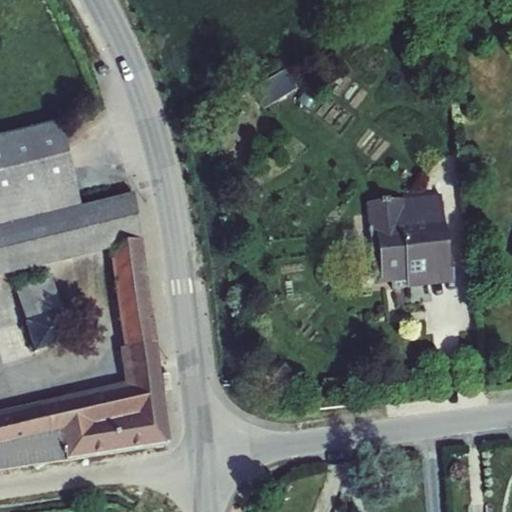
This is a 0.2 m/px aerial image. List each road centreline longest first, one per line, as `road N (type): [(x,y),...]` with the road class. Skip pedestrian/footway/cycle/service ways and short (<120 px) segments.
road 1 (tertiary): [(97,0),(137,84),(164,173),(200,461)]
road 2 (residential): [(511,414),(200,461)]
road 3 (track): [(362,0),(193,100),(149,117)]
road 4 (track): [(200,461),(0,488)]
